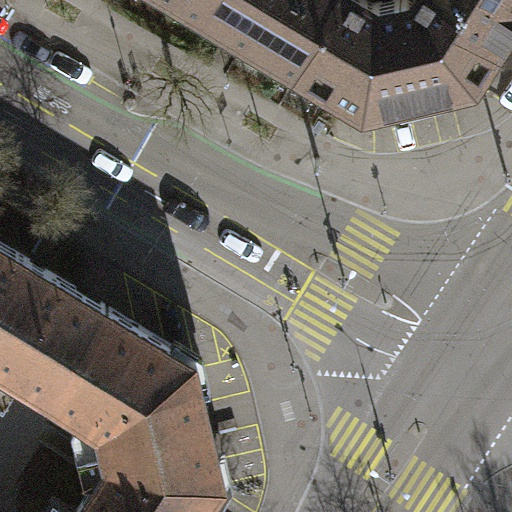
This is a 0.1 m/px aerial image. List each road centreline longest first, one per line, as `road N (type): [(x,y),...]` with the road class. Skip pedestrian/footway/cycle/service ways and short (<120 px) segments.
road 1 (residential): [(0,80),(310,253),(489,341)]
road 2 (secondary): [(489,341),(371,511)]
